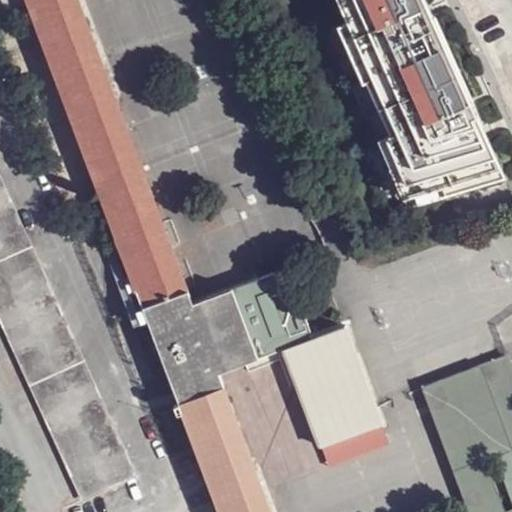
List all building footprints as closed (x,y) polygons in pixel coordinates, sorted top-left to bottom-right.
[(301,341),(275,269),(192,301),(79,0),(26,0),(173,388),(178,400),(223,384),(219,370),(285,346),(301,341)] [(327,0),(336,19),(351,12),(345,0),(327,0)] [(345,0),(351,12),(336,19),(348,47),(355,45),(366,72),(371,70),(395,124),(378,132),(403,190),(493,164),(464,95),(422,0),(345,0)] [(348,47),(336,19),(321,26),(368,136),(378,132),(395,124),(371,70),(366,72),(355,45),(348,47)] [(378,132),(368,136),(353,142),(381,207),(388,205),(497,173),(493,164),(403,190),(378,132)] [(0,174),(0,315),(83,498),(135,474),(0,174)] [(301,341),(313,335),(287,265),(275,269),(301,341)] [(321,444),(380,421),(373,403),(343,325),(313,335),(301,341),(285,346),(321,444)] [(452,468),(493,452),(511,445),(511,371),(506,355),(420,387),(452,468)] [(271,511),(223,384),(178,400),(172,402),(175,410),(179,410),(218,511),(271,511)] [(511,445),(493,452),(511,498),(511,445)] [(452,468),(468,511),(511,511),(511,498),(493,452),(452,468)]
